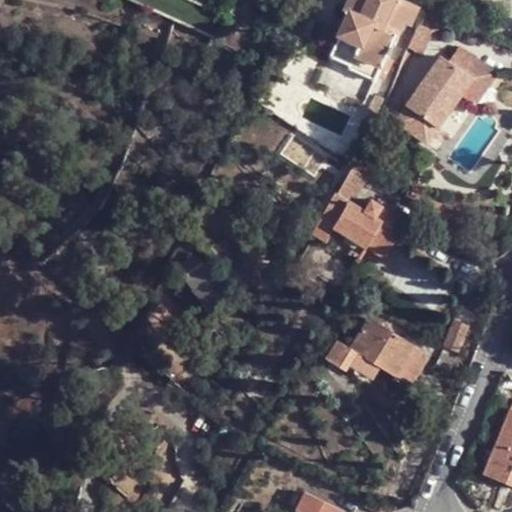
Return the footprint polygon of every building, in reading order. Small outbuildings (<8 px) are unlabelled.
[(416,8),(397,0),(350,0),(344,14),(349,16),(330,59),(350,68),(348,71),(375,82),(403,19),(410,22),(416,8)] [(458,71),(468,58),(458,50),(449,64),(458,71)] [(497,77),(468,58),(458,71),(449,64),(442,59),(396,123),(425,145),(459,96),(471,80),(487,91),(497,77)] [(475,107),(487,91),(471,80),(459,96),(475,107)] [(369,176),(353,171),(337,196),(352,205),(363,186),(369,176)] [(374,190),(379,180),(369,176),(363,186),(374,190)] [(335,195),(308,239),(311,240),(310,242),(323,250),(335,230),(386,259),(401,233),(376,218),(382,208),(372,201),(365,213),(352,205),(337,196),(335,195)] [(204,266),(184,279),(200,304),(220,291),(204,266)] [(444,345),(457,348),(464,325),(451,321),(444,345)] [(416,348),(370,322),(352,352),(338,343),(328,360),(346,372),(357,354),(398,379),(416,348)] [(129,399),(147,409),(152,403),(138,391),(129,399)] [(511,411),(486,476),(511,487),(511,411)] [(341,511),(342,511),(308,493),(298,511),(300,511),(341,511)]
